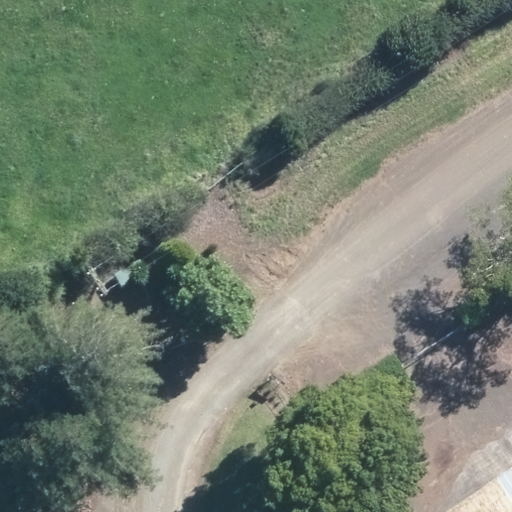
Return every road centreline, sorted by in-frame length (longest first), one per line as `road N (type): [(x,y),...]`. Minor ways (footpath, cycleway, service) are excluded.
road 1 (unclassified): [(511,183),(258,343)]
road 2 (residential): [(165,511),(168,461),(258,343)]
